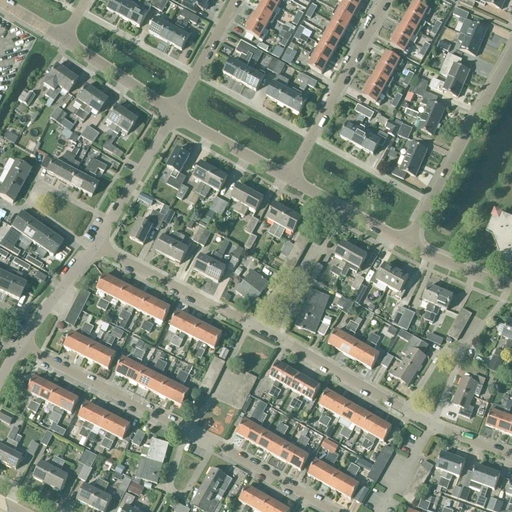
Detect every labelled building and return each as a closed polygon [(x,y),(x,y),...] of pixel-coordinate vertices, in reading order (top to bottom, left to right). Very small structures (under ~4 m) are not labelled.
[(112,0),(107,11),(118,17),(127,0),(126,0),(121,0),(121,1),(119,0),(112,0)] [(118,17),(128,23),(136,9),(129,6),(131,2),(127,0),(118,17)] [(140,29),(151,8),(156,10),(161,0),(153,0),(150,7),(147,5),(143,13),(136,9),(128,23),(140,29)] [(168,2),(163,0),(161,0),(156,10),(162,14),(168,2)] [(196,15),(198,9),(203,12),(210,1),(208,0),(193,0),(194,0),(192,5),(186,2),(183,8),(196,15)] [(264,0),(264,1),(277,8),(280,2),(284,4),(285,0),(264,0)] [(345,0),(344,3),(357,10),(362,0),(345,0)] [(475,3),(468,0),(461,0),(459,4),(473,9),(475,3)] [(505,0),(481,0),(480,2),(501,11),(505,0)] [(264,1),(258,12),(274,21),(277,17),(273,15),(277,8),(264,1)] [(335,12),(351,21),(357,10),(344,3),(340,9),(337,7),(335,12)] [(408,14),(421,21),(425,15),(429,17),(431,12),(414,3),(408,14)] [(312,5),(309,11),(314,14),(317,8),(312,5)] [(469,29),(465,38),(481,44),(487,31),(466,22),(469,15),(455,10),(452,17),(459,20),(458,24),(469,29)] [(184,20),(188,13),(183,11),(180,17),(184,20)] [(314,14),(309,11),(305,17),(310,20),(314,14)] [(258,12),(252,23),(265,30),(269,23),(272,25),(274,21),(258,12)] [(298,12),(295,18),(300,21),(303,15),(298,12)] [(332,24),(345,32),(351,21),(335,12),(332,16),(336,18),(332,24)] [(178,32),(170,46),(182,52),(189,38),(182,35),(189,22),(196,26),(199,19),(188,13),(184,20),(182,24),(178,32)] [(408,14),(402,25),(419,34),(421,30),(418,28),(421,21),(408,14)] [(160,40),(167,26),(161,23),(162,19),(158,17),(149,34),(160,40)] [(300,21),(295,18),(292,24),(297,27),(300,21)] [(160,40),(170,46),(178,32),(182,24),(178,22),(174,30),(167,26),(160,40)] [(294,32),(296,27),(285,22),(283,27),(294,32)] [(442,25),(437,22),(434,28),(439,31),(442,25)] [(265,30),(252,23),(246,34),(262,43),(265,38),(261,37),(265,30)] [(323,33),(339,43),(345,32),(332,24),(329,31),(325,29),(323,33)] [(402,25),(396,36),(409,43),(413,36),(417,38),(419,34),(402,25)] [(300,27),(297,33),(301,36),(305,30),(300,27)] [(439,31),(434,28),(430,34),(435,37),(439,31)] [(301,36),(297,33),(294,39),(296,40),(293,45),(301,49),(304,45),(305,45),(308,39),(301,36)] [(320,46),(333,54),(339,43),(323,33),(320,38),(324,39),(320,46)] [(287,34),(283,40),(288,43),(291,36),(287,34)] [(406,49),(409,43),(396,36),(390,47),(407,56),(409,51),(406,49)] [(475,58),(481,44),(465,38),(459,51),(475,58)] [(288,43),(283,40),(280,46),(285,49),(288,43)] [(252,48),(241,42),(237,48),(235,52),(241,55),(246,58),(252,48)] [(266,52),(269,47),(258,42),(256,47),(266,52)] [(451,47),(440,42),(437,49),(448,53),(451,47)] [(430,46),(425,44),(422,50),(427,52),(430,46)] [(273,45),(270,54),(280,58),(283,49),(273,45)] [(311,55),(327,64),(333,54),(320,46),(317,53),(313,51),(311,55)] [(234,81),(245,86),(252,73),(246,70),(253,57),(257,51),(252,48),(246,58),(234,81)] [(293,52),(288,49),(284,55),(289,58),(293,52)] [(427,52),(422,50),(418,56),(423,58),(427,52)] [(380,65),(394,72),(397,65),(401,67),(403,63),(386,54),(380,65)] [(443,76),(452,56),(446,54),(438,74),(443,76)] [(246,58),(241,55),(237,64),(230,61),(223,74),(234,81),(246,58)] [(321,75),(327,64),(311,55),(309,59),(312,61),(308,68),(321,75)] [(273,74),(279,63),(274,60),(268,71),(273,74)] [(284,66),(279,63),(273,74),(278,76),(284,66)] [(394,72),(380,65),(374,76),(391,85),(394,80),(390,79),(394,72)] [(453,66),(448,79),(464,86),(469,72),(453,66)] [(49,100),(66,74),(56,67),(46,81),(43,86),(48,90),(49,90),(44,97),(49,100)] [(252,73),(245,86),(256,92),(265,76),(261,73),(259,76),(252,73)] [(414,76),(409,73),(406,79),(411,82),(414,76)] [(66,74),(49,100),(53,103),(58,96),(61,91),(67,95),(77,81),(66,74)] [(302,84),(306,77),(301,75),(297,81),(302,84)] [(266,98),(277,104),(285,90),(289,82),(278,76),(266,98)] [(391,85),(374,76),(368,87),(382,94),(385,87),(389,89),(391,85)] [(306,77),(302,84),(299,90),(304,93),(307,86),(313,90),(317,84),(306,77)] [(411,82),(406,79),(402,85),(407,88),(411,82)] [(464,86),(448,79),(444,88),(434,84),(431,91),(437,93),(438,91),(458,99),(464,86)] [(428,87),(416,82),(413,88),(425,93),(428,87)] [(79,120),(96,94),(85,87),(74,104),(80,108),(74,117),(79,120)] [(382,94),(368,87),(362,98),(379,107),(382,102),(378,100),(382,94)] [(422,99),(425,93),(413,88),(411,94),(422,99)] [(285,90),(277,104),(288,110),(297,93),(293,91),(291,94),(285,90)] [(21,104),(27,96),(23,93),(17,102),(21,104)] [(27,108),(35,97),(29,93),(21,104),(27,108)] [(297,93),(288,110),(299,116),(307,102),(300,99),(302,95),(297,93)] [(96,94),(79,120),(83,123),(87,116),(88,116),(91,112),(97,116),(107,102),(96,94)] [(402,98),(397,95),(394,101),(399,104),(402,98)] [(399,104),(394,101),(391,107),(396,110),(399,104)] [(418,115),(439,124),(445,110),(423,101),(421,105),(427,108),(423,117),(419,115),(418,115)] [(351,144),(360,127),(365,119),(369,112),(357,106),(353,112),(360,116),(353,128),(347,125),(340,138),(351,144)] [(104,137),(108,140),(126,115),(115,108),(106,121),(111,125),(108,130),(108,131),(104,137)] [(49,119),(54,123),(61,112),(56,109),(49,119)] [(433,137),(439,124),(418,115),(419,115),(406,110),(404,115),(417,120),(417,119),(421,120),(417,130),(433,137)] [(66,116),(61,112),(54,123),(59,126),(66,116)] [(126,115),(108,140),(102,149),(111,156),(115,150),(110,147),(120,131),(127,136),(136,122),(126,115)] [(379,117),(375,125),(383,129),(387,121),(379,117)] [(390,131),(388,136),(394,139),(400,128),(388,122),(385,128),(390,131)] [(402,126),(400,131),(410,136),(412,130),(402,126)] [(86,141),(92,131),(87,127),(79,138),(86,141)] [(351,144),(362,150),(369,137),(363,133),(365,130),(360,127),(351,144)] [(98,135),(92,131),(86,141),(92,145),(98,135)] [(410,136),(400,131),(397,137),(408,141),(410,136)] [(369,137),(362,150),(373,156),(378,146),(382,148),(388,138),(380,134),(376,140),(369,137)] [(65,151),(71,154),(75,145),(70,142),(65,151)] [(411,144),(405,158),(421,165),(427,151),(411,144)] [(77,150),(71,162),(80,166),(85,153),(77,150)] [(189,158),(177,151),(167,169),(173,172),(166,185),(178,192),(186,178),(180,175),(189,158)] [(57,180),(70,155),(65,153),(59,165),(52,162),(46,173),(57,180)] [(415,178),(421,165),(405,158),(399,171),(395,169),(392,176),(404,181),(406,174),(415,178)] [(75,174),(69,186),(80,192),(95,162),(91,160),(81,177),(75,174)] [(95,162),(80,192),(91,198),(97,186),(92,183),(95,177),(94,176),(97,170),(103,173),(106,168),(95,162)] [(9,174),(24,182),(30,171),(15,163),(9,174)] [(67,163),(57,180),(69,186),(75,174),(68,171),(71,165),(67,163)] [(195,194),(200,197),(214,171),(201,164),(192,180),(201,184),(195,194)] [(228,179),(214,171),(200,197),(205,200),(211,190),(219,194),(228,179)] [(3,185),(18,193),(24,182),(9,174),(3,185)] [(18,193),(3,185),(0,190),(0,198),(12,205),(18,193)] [(233,212),(239,215),(251,193),(239,186),(231,200),(238,204),(233,212)] [(188,190),(182,187),(176,199),(182,202),(188,190)] [(263,200),(251,193),(239,215),(244,218),(248,210),(255,214),(263,200)] [(209,211),(215,214),(222,202),(216,198),(209,211)] [(228,205),(222,202),(215,214),(221,217),(228,205)] [(274,238),(288,212),(275,205),(267,220),(274,224),(268,235),(274,238)] [(170,211),(165,222),(171,225),(176,214),(170,211)] [(130,240),(143,246),(152,229),(158,232),(165,218),(153,212),(146,225),(139,222),(130,240)] [(288,212),(274,238),(280,241),(285,231),(293,235),(301,220),(288,212)] [(11,229),(21,236),(31,222),(21,214),(11,229)] [(495,214),(486,235),(492,238),(499,256),(497,262),(511,268),(511,221),(510,221),(495,214)] [(251,236),(259,222),(253,219),(245,233),(251,236)] [(31,222),(21,236),(32,243),(41,229),(31,222)] [(41,229),(32,243),(42,250),(52,236),(41,229)] [(193,243),(198,246),(206,231),(200,229),(193,243)] [(206,231),(198,246),(204,248),(211,234),(206,231)] [(168,259),(180,236),(175,233),(171,242),(163,238),(156,253),(168,259)] [(52,236),(42,250),(53,258),(62,244),(52,236)] [(185,238),(180,236),(168,259),(180,265),(188,250),(181,246),(185,238)] [(244,248),(250,251),(257,239),(251,236),(244,248)] [(296,241),(306,247),(309,242),(299,236),(296,241)] [(293,247),(304,252),(306,247),(296,241),(294,246),(293,247)] [(281,256),(287,259),(288,257),(291,252),(293,247),(294,246),(288,243),(281,256)] [(2,249),(10,253),(12,248),(5,244),(2,249)] [(339,278),(355,250),(342,244),(335,257),(342,262),(338,269),(333,267),(330,273),(339,278)] [(291,252),(301,257),(304,252),(293,247),(291,252)] [(19,252),(12,248),(10,253),(17,257),(19,252)] [(244,251),(238,248),(233,259),(238,262),(244,251)] [(355,250),(340,276),(345,279),(349,270),(356,274),(358,271),(359,271),(367,257),(355,250)] [(291,252),(288,257),(298,263),(301,257),(291,252)] [(194,272),(206,278),(217,255),(212,253),(208,261),(201,257),(194,272)] [(217,255),(206,278),(218,284),(226,269),(218,266),(222,258),(217,255)] [(25,262),(32,266),(34,261),(27,257),(25,262)] [(288,257),(287,259),(285,262),(295,268),(298,263),(288,257)] [(13,263),(20,267),(22,263),(15,259),(13,263)] [(41,265),(34,261),(32,266),(39,269),(41,265)] [(295,268),(285,262),(282,268),(292,273),(295,268)] [(22,263),(20,267),(27,271),(30,267),(22,263)] [(324,269),(317,265),(310,278),(317,282),(324,269)] [(387,288),(397,272),(385,266),(379,277),(375,275),(370,283),(376,287),(378,283),(387,288)] [(26,274),(34,280),(39,274),(31,268),(26,274)] [(252,271),(243,282),(261,295),(269,285),(252,271)] [(397,272),(387,288),(397,294),(395,297),(401,300),(406,292),(402,290),(408,279),(397,272)] [(14,280),(3,275),(0,280),(0,292),(7,296),(14,280)] [(97,291),(108,297),(115,282),(104,276),(97,291)] [(364,280),(358,277),(351,289),(357,293),(364,280)] [(26,286),(14,280),(7,296),(18,301),(26,286)] [(119,302),(126,287),(115,282),(108,297),(119,302)] [(253,306),(261,295),(243,282),(235,293),(253,306)] [(367,289),(362,286),(353,303),(358,306),(367,289)] [(119,302),(130,308),(137,293),(126,287),(119,302)] [(428,322),(441,292),(429,287),(423,302),(429,305),(425,313),(426,313),(423,320),(428,322)] [(87,301),(90,295),(81,290),(78,296),(87,301)] [(304,303),(325,311),(330,298),(309,290),(304,303)] [(453,297),(441,292),(435,307),(446,312),(453,297)] [(134,310),(141,313),(148,298),(137,293),(130,308),(127,313),(123,321),(119,329),(124,331),(134,310)] [(85,306),(87,301),(78,296),(75,301),(85,306)] [(152,319),(159,304),(148,298),(141,313),(152,319)] [(342,299),(337,306),(342,309),(347,302),(342,299)] [(97,308),(101,310),(105,302),(101,300),(97,308)] [(82,312),(85,306),(75,301),(73,307),(82,312)] [(354,304),(348,301),(341,313),(347,316),(354,304)] [(110,304),(105,302),(101,310),(105,312),(110,304)] [(304,303),(300,315),(320,323),(325,311),(304,303)] [(170,310),(159,304),(152,319),(163,324),(170,310)] [(82,312),(73,307),(70,312),(79,317),(82,312)] [(406,311),(400,308),(392,325),(398,328),(406,311)] [(458,315),(469,321),(472,316),(461,310),(458,315)] [(118,319),(123,321),(127,313),(122,311),(118,319)] [(415,315),(406,311),(398,329),(407,333),(415,315)] [(79,317),(70,312),(67,318),(76,323),(79,317)] [(170,328),(181,334),(189,319),(177,313),(170,328)] [(436,316),(431,314),(428,322),(433,324),(436,316)] [(320,323),(300,315),(295,328),(315,336),(320,323)] [(456,320),(466,326),(469,321),(458,315),(456,320)] [(73,328),(76,323),(67,318),(64,323),(73,328)] [(186,336),(192,339),(200,324),(189,319),(181,334),(178,339),(175,347),(179,349),(186,336)] [(453,326),(463,331),(466,326),(456,320),(453,326)] [(501,339),(511,343),(511,322),(509,321),(501,339)] [(140,330),(145,332),(149,324),(145,322),(140,330)] [(347,337),(350,333),(355,325),(350,322),(343,335),(337,331),(328,346),(339,352),(347,337)] [(85,334),(89,326),(86,324),(85,324),(81,332),(85,334)] [(153,326),(149,324),(145,332),(149,335),(153,326)] [(199,343),(192,356),(197,358),(211,330),(200,324),(192,339),(199,343)] [(329,328),(322,324),(317,334),(324,337),(329,328)] [(355,325),(350,333),(354,335),(359,327),(355,325)] [(94,328),(90,326),(89,326),(85,334),(89,336),(94,328)] [(453,326),(450,331),(460,337),(463,331),(453,326)] [(122,332),(115,329),(111,336),(118,340),(122,332)] [(222,335),(211,330),(197,358),(201,360),(207,347),(214,350),(222,335)] [(412,337),(401,331),(397,338),(408,344),(412,337)] [(460,337),(450,331),(447,336),(457,342),(460,337)] [(64,349),(75,354),(82,339),(71,334),(64,349)] [(360,365),(368,350),(371,345),(376,336),(371,334),(364,347),(358,344),(349,359),(360,365)] [(86,360),(97,365),(111,337),(107,335),(100,348),(93,345),(86,360)] [(380,339),(376,336),(371,345),(375,347),(380,339)] [(429,336),(427,341),(434,344),(436,339),(429,336)] [(116,339),(111,337),(97,365),(108,371),(116,356),(109,353),(116,339)] [(170,345),(175,347),(178,339),(174,337),(170,345)] [(339,352),(349,359),(358,344),(347,337),(339,352)] [(75,354),(86,360),(93,345),(82,339),(75,354)] [(429,348),(424,342),(420,345),(424,351),(429,348)] [(140,343),(130,363),(123,360),(115,374),(127,380),(134,365),(137,360),(141,352),(144,345),(140,343)] [(402,363),(417,373),(426,359),(411,349),(402,363)] [(229,353),(224,350),(220,359),(225,361),(229,353)] [(380,356),(368,350),(360,365),(371,371),(380,356)] [(496,350),(494,357),(505,362),(508,355),(496,350)] [(393,359),(387,355),(381,366),(387,370),(393,359)] [(504,362),(493,357),(487,370),(498,375),(504,362)] [(211,365),(222,370),(225,364),(214,358),(211,365)] [(159,371),(163,363),(158,361),(154,369),(159,371)] [(163,363),(159,371),(163,373),(167,365),(163,363)] [(408,387),(417,373),(402,363),(395,374),(391,371),(389,375),(408,387)] [(280,384),(288,370),(277,364),(269,378),(275,382),(268,395),(272,397),(277,390),(280,384)] [(137,386),(145,371),(134,365),(127,380),(137,386)] [(208,371),(219,377),(222,370),(211,365),(208,371)] [(178,387),(170,402),(182,408),(189,393),(182,390),(192,370),(188,367),(184,374),(185,374),(181,382),(180,382),(178,387)] [(290,391),(299,376),(288,370),(280,384),(290,391)] [(148,391),(156,376),(145,371),(137,386),(148,391)] [(205,378),(216,383),(219,377),(208,371),(205,378)] [(185,374),(184,374),(180,372),(176,380),(180,382),(181,382),(185,374)] [(246,374),(243,381),(254,386),(257,379),(246,374)] [(159,397),(167,382),(156,376),(148,391),(159,397)] [(301,397),(309,382),(299,376),(290,391),(301,397)] [(462,379),(457,392),(473,399),(474,396),(478,398),(485,380),(474,376),(471,383),(462,379)] [(27,393),(38,399),(46,384),(34,378),(27,393)] [(202,384),(212,390),(216,383),(205,378),(202,384)] [(240,387),(251,392),(253,387),(254,386),(243,381),(240,387)] [(178,387),(167,382),(159,397),(170,402),(178,387)] [(309,382),(301,397),(312,403),(320,388),(309,382)] [(38,399),(49,405),(57,390),(46,384),(38,399)] [(212,390),(202,384),(198,391),(209,396),(212,390)] [(240,387),(237,394),(247,399),(250,395),(251,392),(240,387)] [(49,405),(60,410),(68,395),(57,390),(49,405)] [(277,390),(272,397),(276,400),(281,392),(277,390)] [(319,407),(330,413),(338,399),(327,392),(319,407)] [(469,408),(473,399),(457,392),(452,406),(461,409),(458,416),(469,420),(474,409),(469,408)] [(233,400),(244,405),(247,399),(237,394),(233,400)] [(68,395),(60,410),(71,416),(79,401),(68,395)] [(307,408),(310,404),(303,398),(300,402),(307,408)] [(294,410),(298,402),(294,399),(289,407),(294,410)] [(330,413),(341,419),(349,405),(338,399),(330,413)] [(241,412),(244,405),(233,400),(230,407),(241,412)] [(27,410),(31,412),(35,404),(31,402),(27,410)] [(302,404),(298,402),(294,410),(298,412),(302,404)] [(509,436),(511,427),(511,418),(507,417),(511,404),(511,402),(508,402),(505,410),(503,416),(497,432),(509,436)] [(35,404),(31,412),(36,414),(40,406),(35,404)] [(79,436),(83,438),(97,410),(86,404),(78,419),(85,423),(79,436)] [(341,419),(351,425),(359,411),(349,405),(341,419)] [(101,431),(108,416),(97,410),(83,438),(87,441),(94,427),(101,431)] [(15,417),(2,411),(0,414),(0,421),(9,427),(15,417)] [(355,428),(362,431),(370,417),(359,411),(351,425),(348,430),(344,438),(348,441),(355,428)] [(497,432),(503,416),(491,411),(485,428),(497,432)] [(247,442),(255,427),(256,428),(259,422),(258,422),(263,414),(258,412),(251,425),(244,421),(236,436),(247,442)] [(53,424),(57,415),(53,413),(49,421),(53,424)] [(267,417),(263,414),(258,422),(259,422),(262,425),(267,417)] [(62,417),(57,415),(53,424),(57,426),(62,417)] [(322,426),(327,418),(323,415),(318,424),(322,426)] [(100,447),(105,449),(119,421),(108,416),(101,431),(107,434),(100,447)] [(360,448),(365,451),(381,423),(370,417),(362,431),(368,435),(360,448)] [(331,420),(327,418),(322,426),(327,429),(331,420)] [(130,427),(119,421),(105,449),(109,452),(116,438),(123,442),(130,427)] [(381,423),(365,451),(370,453),(377,440),(383,444),(392,429),(381,423)] [(279,434),(284,426),(280,424),(275,432),(279,434)] [(288,429),(284,426),(279,434),(284,437),(288,429)] [(247,442),(258,448),(266,434),(256,428),(255,427),(247,442)] [(344,438),(348,430),(344,428),(339,436),(344,438)] [(53,435),(47,432),(41,445),(47,448),(53,435)] [(131,444),(139,448),(146,435),(138,432),(131,444)] [(268,454),(277,440),(266,434),(258,448),(268,454)] [(301,447),(305,439),(301,436),(296,444),(301,447)] [(407,438),(401,452),(410,455),(416,441),(407,438)] [(305,439),(301,447),(305,449),(310,441),(305,439)] [(13,443),(9,440),(4,449),(0,447),(0,462),(3,464),(13,443)] [(144,446),(140,459),(141,459),(146,460),(163,465),(169,445),(152,440),(150,448),(144,446)] [(279,460),(287,446),(277,440),(268,454),(279,460)] [(325,440),(321,447),(330,453),(334,455),(338,448),(339,447),(325,440)] [(13,443),(3,464),(16,471),(22,458),(14,454),(18,445),(13,443)] [(39,446),(33,443),(27,454),(33,457),(39,446)] [(290,466),(298,452),(287,446),(279,460),(290,466)] [(382,452),(391,457),(394,452),(385,447),(382,452)] [(84,467),(91,454),(85,451),(78,464),(84,467)] [(298,452),(290,466),(301,472),(309,458),(298,452)] [(379,458),(388,463),(391,457),(382,452),(379,458)] [(330,453),(326,461),(330,463),(334,455),(330,453)] [(97,457),(91,454),(84,467),(91,470),(97,457)] [(442,488),(442,489),(453,459),(441,454),(435,470),(442,473),(440,479),(441,479),(438,485),(436,492),(440,493),(442,488)] [(334,455),(330,463),(334,465),(339,457),(334,455)] [(33,480),(47,486),(60,461),(55,458),(50,469),(41,464),(33,480)] [(376,463),(385,468),(388,463),(379,458),(376,463)] [(141,459),(135,479),(157,485),(163,465),(146,460),(141,459)] [(465,463),(453,459),(442,489),(447,490),(450,482),(450,483),(453,476),(459,479),(465,463)] [(361,460),(357,466),(369,473),(373,467),(361,460)] [(65,463),(60,461),(47,486),(60,493),(68,478),(60,474),(65,463)] [(327,468),(330,463),(326,461),(323,466),(316,462),(308,476),(318,483),(327,468)] [(424,462),(421,468),(430,473),(433,468),(424,462)] [(372,469),(382,474),(385,468),(376,463),(372,469)] [(351,475),(355,468),(351,465),(347,473),(351,475)] [(84,467),(78,479),(85,483),(91,471),(84,467)] [(470,483),(482,487),(488,471),(476,467),(470,483)] [(329,489),(337,475),(327,468),(318,483),(329,489)] [(355,468),(351,475),(356,478),(360,470),(355,468)] [(418,473),(427,478),(430,473),(421,468),(418,473)] [(212,469),(201,487),(222,500),(232,481),(212,469)] [(369,474),(379,479),(382,474),(372,469),(369,474)] [(488,489),(492,491),(494,492),(500,476),(488,471),(482,487),(475,507),(484,510),(487,501),(484,500),(488,489)] [(415,478),(424,484),(426,480),(427,478),(418,473),(415,478)] [(376,485),(379,479),(369,474),(366,479),(376,485)] [(340,495),(348,481),(337,475),(329,489),(340,495)] [(353,483),(356,478),(351,475),(348,481),(340,495),(351,501),(359,487),(353,483)] [(131,482),(125,478),(118,491),(125,494),(131,482)] [(412,484),(421,489),(422,487),(424,484),(415,478),(412,484)] [(77,502),(90,509),(104,483),(99,480),(93,491),(85,487),(77,502)] [(104,483),(90,509),(97,511),(105,511),(112,500),(103,496),(109,485),(104,483)] [(133,483),(128,492),(137,496),(141,488),(133,483)] [(412,484),(409,489),(418,494),(421,489),(412,484)] [(201,511),(214,511),(222,500),(201,487),(191,506),(201,511)] [(239,503),(249,509),(258,494),(247,488),(239,503)] [(461,490),(455,488),(451,498),(457,500),(461,490)] [(470,490),(463,488),(458,500),(466,503),(470,490)] [(406,494),(415,500),(418,494),(409,489),(406,494)] [(254,511),(261,511),(269,500),(258,494),(249,509),(254,511)] [(412,505),(415,500),(406,494),(403,500),(412,505)] [(124,511),(135,511),(130,509),(135,499),(126,495),(119,508),(125,511),(124,511)] [(261,511),(276,511),(279,506),(269,500),(261,511)] [(489,511),(493,511),(497,502),(491,500),(487,511),(489,511)] [(500,511),(503,504),(497,502),(493,511),(500,511)]
